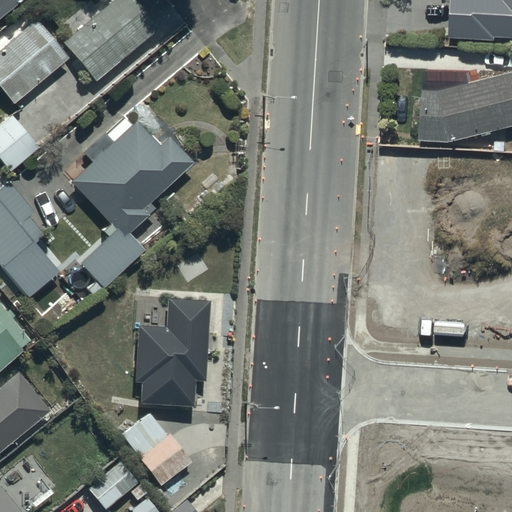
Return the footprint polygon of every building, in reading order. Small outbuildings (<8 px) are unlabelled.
[(0,0),(0,11),(13,0),(0,0)] [(142,0),(102,0),(63,33),(64,33),(96,72),(159,19),(142,0)] [(511,0),(449,0),(448,39),(493,41),(493,36),(511,36),(511,0)] [(38,9),(0,40),(0,82),(12,97),(70,48),(38,9)] [(511,72),(442,96),(417,93),(412,143),(447,149),(511,132),(511,72)] [(14,106),(0,118),(0,151),(12,164),(42,140),(14,106)] [(107,230),(80,255),(75,259),(93,278),(89,282),(94,289),(146,241),(132,226),(155,204),(148,197),(194,155),(170,130),(162,138),(138,111),(130,118),(123,110),(106,126),(104,125),(86,142),(93,149),(68,172),(107,214),(99,221),(107,230)] [(3,260),(5,261),(30,289),(58,263),(36,237),(45,229),(29,210),(33,207),(3,170),(0,172),(0,260),(1,262),(3,260)] [(208,291),(167,290),(166,319),(136,318),(135,371),(141,371),(140,395),(194,397),(195,373),(206,373),(208,291)] [(0,357),(22,341),(20,338),(29,331),(0,293),(0,357)] [(0,447),(52,406),(19,365),(0,380),(0,447)] [(149,406),(121,427),(160,479),(193,454),(171,426),(167,429),(149,406)] [(120,455),(88,482),(105,503),(129,483),(138,494),(147,487),(120,455)] [(0,511),(27,511),(1,479),(0,479),(0,511)] [(147,491),(130,505),(135,511),(157,511),(162,509),(147,491)] [(187,494),(164,511),(200,511),(201,511),(187,494)]
